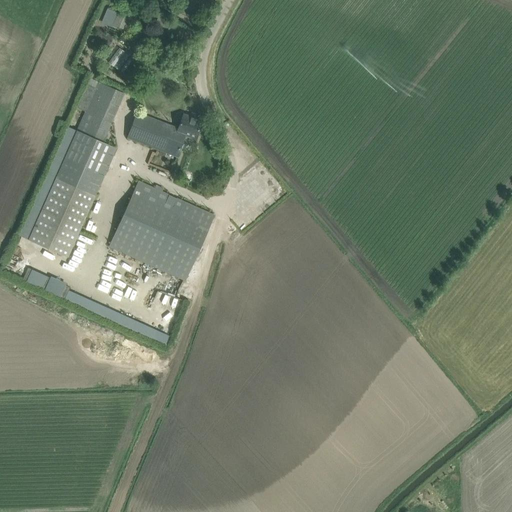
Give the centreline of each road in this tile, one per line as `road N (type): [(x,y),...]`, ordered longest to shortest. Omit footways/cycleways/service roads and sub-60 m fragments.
road 1 (track): [(114,511),(233,187)]
road 2 (unclassified): [(233,187),(232,156),(200,73),(229,0)]
